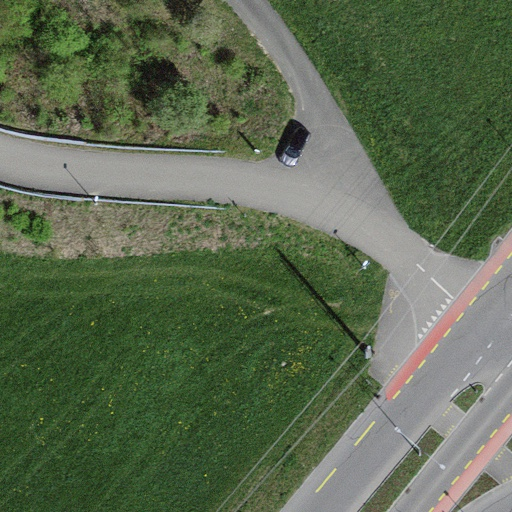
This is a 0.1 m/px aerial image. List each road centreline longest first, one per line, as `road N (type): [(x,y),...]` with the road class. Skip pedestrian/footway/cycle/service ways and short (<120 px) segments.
road 1 (track): [(330,192),(122,186),(0,161)]
road 2 (primary): [(369,511),(511,336)]
